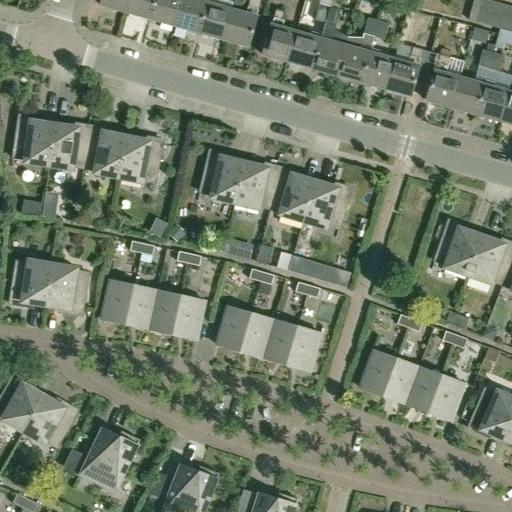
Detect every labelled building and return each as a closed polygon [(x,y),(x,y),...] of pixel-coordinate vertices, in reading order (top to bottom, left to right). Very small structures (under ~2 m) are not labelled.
[(101,0),(100,5),(124,12),(127,0),(101,0)] [(127,0),(124,12),(149,19),(154,0),(127,0)] [(154,0),(149,19),(174,26),(181,0),(154,0)] [(195,0),(181,0),(174,26),(199,33),(207,3),(195,0)] [(232,10),(223,40),(248,47),(261,0),(260,0),(249,0),(246,14),(232,10)] [(486,0),(474,0),(469,20),(481,24),(487,0),(486,0)] [(487,0),(481,24),(493,27),(499,3),(487,0)] [(207,3),(199,33),(223,40),(232,10),(207,3)] [(499,3),(493,27),(498,28),(504,30),(511,7),(499,3)] [(319,4),(314,21),(325,24),(329,7),(319,4)] [(321,39),(312,70),(336,76),(347,37),(334,31),(335,27),(340,10),(329,7),(325,24),(321,39)] [(275,9),(262,55),(287,62),(296,31),(282,28),(287,12),(275,9)] [(347,37),(336,76),(360,83),(369,52),(373,37),(378,21),(367,18),(363,34),(362,38),(347,37)] [(378,21),(373,37),(384,40),(389,24),(378,21)] [(296,31),(287,62),(312,70),(321,39),(296,31)] [(394,59),(385,90),(410,97),(423,50),(412,47),(408,63),(394,59)] [(482,49),(478,66),(488,70),(493,52),(482,49)] [(369,52),(360,83),(385,90),(394,59),(369,52)] [(493,52),(488,70),(498,73),(504,55),(493,52)] [(439,54),(425,101),(450,108),(459,77),(445,73),(449,57),(439,54)] [(459,77),(450,108),(476,115),(484,84),(459,77)] [(484,84),(476,115),(500,122),(508,91),(484,84)] [(511,92),(508,91),(500,122),(511,125),(511,92)] [(26,159),(26,162),(50,166),(56,124),(38,121),(38,118),(20,115),(14,158),(26,159)] [(75,169),(75,167),(86,168),(93,126),(75,123),(74,127),(56,124),(50,166),(75,169)] [(111,129),(93,126),(86,168),(96,170),(95,173),(120,178),(128,136),(110,133),(111,129)] [(146,140),(128,136),(120,178),(144,183),(145,180),(156,182),(165,140),(147,137),(146,140)] [(211,150),(201,192),(213,195),(212,198),(236,203),(246,162),(228,158),(229,154),(211,150)] [(261,206),(271,209),(282,168),(264,163),(264,166),(246,162),(236,203),(260,209),(261,206)] [(281,211),(281,214),(304,221),(316,182),(316,181),(299,176),(300,172),(282,168),(271,209),(281,211)] [(316,181),(316,182),(304,221),(328,228),(329,226),(340,229),(352,188),(335,183),(334,186),(316,181)] [(44,201),(43,217),(55,219),(58,203),(44,201)] [(446,268),(469,276),(483,236),(466,230),(467,226),(450,220),(436,261),(447,265),(446,268)] [(168,234),(177,242),(187,233),(177,224),(168,234)] [(494,281),(504,285),(511,262),(511,242),(502,239),(501,242),(483,236),(469,276),(493,284),(494,281)] [(223,254),(238,258),(242,242),(227,239),(223,254)] [(132,242),(130,251),(141,253),(143,244),(132,242)] [(152,255),(154,246),(143,244),(141,253),(152,255)] [(273,248),(262,245),(257,262),(268,265),(273,248)] [(179,251),(177,261),(188,263),(190,254),(179,251)] [(199,266),(202,256),(190,254),(188,263),(199,266)] [(288,271),(317,280),(321,264),(293,256),(288,271)] [(48,305),(55,264),(30,260),(30,263),(18,261),(11,303),(29,306),(30,302),(48,305)] [(78,271),(79,268),(55,264),(48,305),(66,308),(65,312),(83,315),(90,273),(78,271)] [(252,270),(249,278),(260,281),(263,273),(252,270)] [(271,284),(274,276),(263,273),(260,281),(271,284)] [(103,318),(127,324),(136,285),(111,280),(103,318)] [(299,283),(296,292),(307,295),(309,286),(299,283)] [(127,324),(150,329),(159,290),(136,285),(127,324)] [(318,298),(320,289),(309,286),(307,295),(318,298)] [(150,329),(173,334),(182,295),(159,290),(150,329)] [(198,339),(206,300),(182,295),(173,334),(198,339)] [(218,344),(242,351),(253,313),(229,306),(218,344)] [(450,312),(446,323),(452,325),(456,314),(450,312)] [(242,351),(264,357),(275,319),(253,313),(242,351)] [(465,330),(469,319),(456,314),(452,325),(465,330)] [(401,315),(398,324),(409,328),(412,319),(401,315)] [(264,357),(287,364),(298,326),(275,319),(264,357)] [(419,332),(422,323),(412,319),(409,328),(419,332)] [(287,364),(311,371),(322,333),(298,326),(287,364)] [(487,326),(483,336),(494,340),(498,330),(487,326)] [(446,332),(443,340),(454,344),(457,336),(446,332)] [(464,348),(468,339),(457,336),(454,344),(464,348)] [(361,387),(384,395),(398,358),(375,350),(361,387)] [(384,395),(407,404),(420,367),(398,358),(384,395)] [(407,404),(430,412),(443,375),(420,367),(407,404)] [(3,420),(24,432),(45,396),(29,386),(31,383),(15,374),(0,400),(0,414),(4,417),(3,420)] [(466,384),(443,375),(430,412),(452,421),(466,384)] [(488,432),(504,439),(511,421),(511,396),(498,390),(497,393),(486,389),(469,428),(486,435),(488,432)] [(24,432),(46,444),(47,442),(58,448),(79,411),(63,402),(61,405),(45,396),(24,432)] [(141,440),(122,431),(120,437),(103,429),(83,472),(118,488),(141,440)] [(63,471),(75,476),(85,456),(73,450),(63,471)] [(164,510),(170,511),(205,511),(220,474),(201,466),(198,472),(182,465),(164,510)] [(45,471),(34,474),(38,487),(49,485),(45,471)] [(294,511),(299,500),(279,493),(277,499),(260,494),(254,511),(294,511)] [(23,508),(27,499),(17,494),(13,503),(23,508)] [(27,499),(23,508),(30,511),(33,511),(38,504),(27,499)]
